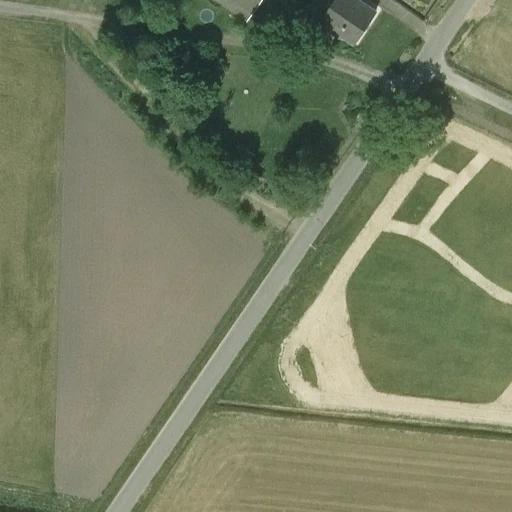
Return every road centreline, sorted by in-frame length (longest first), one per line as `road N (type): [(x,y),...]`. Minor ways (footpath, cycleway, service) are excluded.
road 1 (unclassified): [(302,241),(227,180),(87,30),(51,13),(0,8)]
road 2 (unclassified): [(119,511),(302,241)]
road 3 (unclassified): [(302,241),(467,0)]
